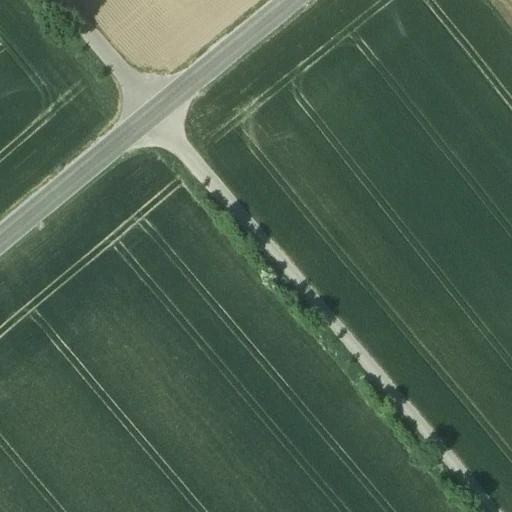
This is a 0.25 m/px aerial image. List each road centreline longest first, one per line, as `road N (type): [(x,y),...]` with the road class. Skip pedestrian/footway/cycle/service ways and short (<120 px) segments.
road 1 (track): [(492,511),(59,0)]
road 2 (tertiary): [(288,0),(0,241)]
